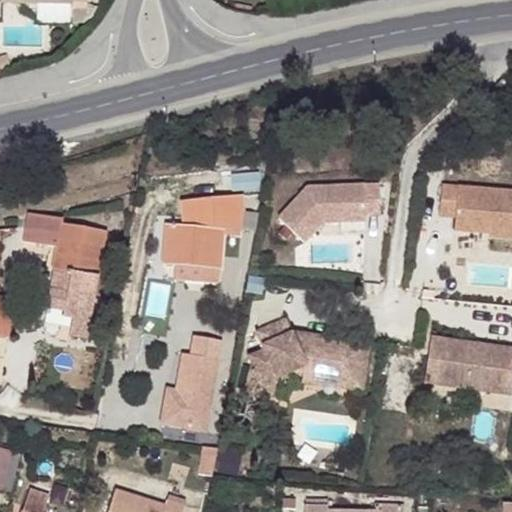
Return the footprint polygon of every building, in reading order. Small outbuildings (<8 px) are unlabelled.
[(72,6),(71,11),(86,12),(86,0),(0,0),(0,3),(40,4),(72,6)] [(72,6),(40,4),(39,21),(71,22),(71,11),(72,6)] [(260,170),(210,173),(211,196),(262,193),(260,170)] [(511,189),(432,187),(432,217),(448,217),(447,230),(483,232),(483,236),(511,236),(511,189)] [(275,226),(302,249),(320,228),(362,224),(362,219),(377,218),(374,189),(303,195),(275,226)] [(212,197),(181,200),(183,225),(166,224),(163,264),(176,265),(220,268),(224,228),(241,230),(243,209),(241,195),(212,197)] [(63,215),(26,209),(21,237),(57,242),(52,270),(59,271),(98,278),(107,231),(61,223),(63,215)] [(220,282),(220,268),(176,265),(176,280),(220,282)] [(74,319),(91,321),(98,278),(59,271),(56,291),(48,290),(45,306),(65,309),(64,317),(74,319)] [(0,298),(0,337),(7,339),(12,299),(0,298)] [(91,321),(74,319),(72,334),(88,336),(91,321)] [(278,322),(270,327),(272,331),(273,333),(274,335),(284,336),(278,322)] [(270,327),(250,338),(258,355),(243,361),(245,370),(239,403),(285,412),(286,397),(273,381),(287,375),(298,377),(298,391),(358,397),(361,362),(344,361),(345,342),(298,337),(297,348),(288,345),(284,336),(274,335),(273,333),(272,331),(270,327)] [(141,335),(136,363),(149,364),(152,343),(153,337),(141,335)] [(511,346),(511,343),(425,335),(421,379),(508,388),(511,346)] [(217,340),(192,336),(189,356),(180,354),(175,391),(165,390),(161,425),(205,431),(217,340)] [(298,337),(284,336),(288,345),(297,348),(298,337)] [(363,343),(345,342),(344,361),(361,362),(363,343)] [(287,375),(273,381),(286,397),(298,391),(298,377),(287,375)] [(508,388),(421,379),(419,394),(506,403),(508,388)] [(0,487),(3,489),(12,453),(0,450),(0,487)] [(20,455),(12,453),(3,489),(11,491),(20,455)] [(45,511),(51,496),(31,490),(24,511),(45,511)] [(108,511),(184,511),(187,506),(168,499),(167,505),(115,490),(108,511)]
